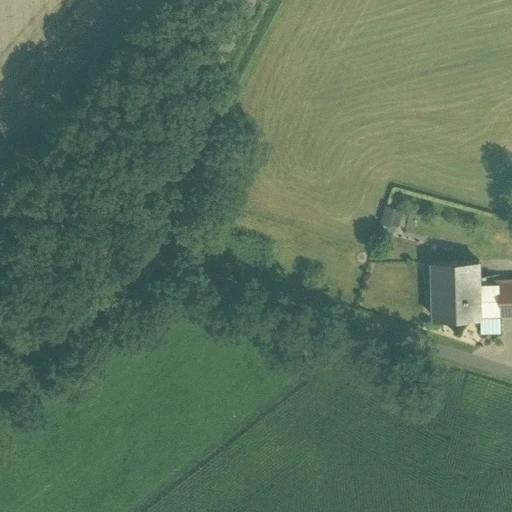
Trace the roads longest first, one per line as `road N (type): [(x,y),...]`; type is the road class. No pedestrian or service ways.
road 1 (unclassified): [(511,377),(139,261)]
road 2 (unclassified): [(259,0),(139,261)]
road 3 (unclassified): [(139,261),(0,374)]
road 4 (track): [(0,229),(82,240),(139,261)]
